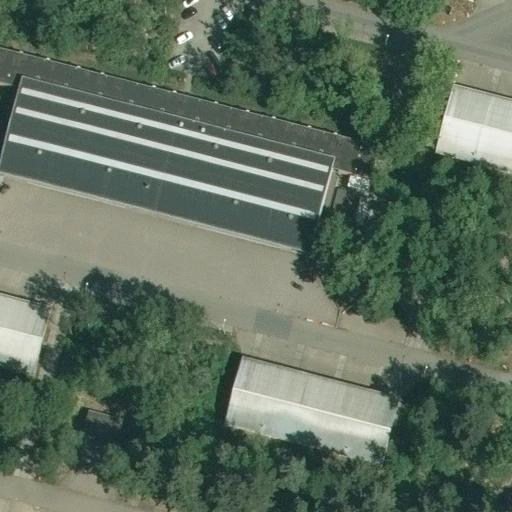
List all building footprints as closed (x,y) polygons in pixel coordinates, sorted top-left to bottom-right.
[(0,52),(0,86),(20,92),(2,162),(314,243),(332,173),(371,183),(379,150),(0,52)] [(426,148),(439,151),(437,156),(511,175),(511,105),(453,90),(459,66),(448,63),(426,148)] [(373,91),(369,104),(390,110),(393,96),(373,91)] [(346,189),(368,195),(370,184),(349,179),(346,189)] [(50,312),(0,299),(0,368),(33,377),(50,312)] [(398,403),(243,362),(226,427),(381,467),(398,403)] [(81,445),(114,454),(122,423),(107,419),(90,414),(81,445)]
